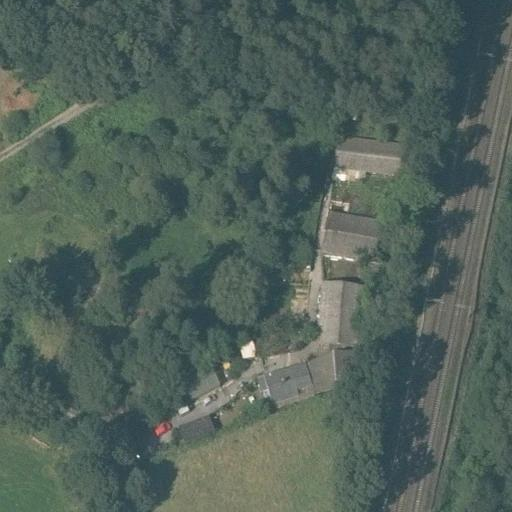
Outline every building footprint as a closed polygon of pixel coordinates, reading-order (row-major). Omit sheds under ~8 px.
[(412,144),(337,135),(333,170),(408,179),(412,144)] [(386,226),(328,216),(321,253),(379,264),(386,226)] [(363,284),(321,281),(316,344),(359,345),(363,284)] [(253,340),(239,343),(241,354),(255,351),(253,340)] [(354,352),(318,357),(322,385),(357,381),(354,352)] [(312,392),(305,365),(259,377),(266,404),(312,392)] [(211,367),(181,382),(190,401),(220,386),(211,367)]
